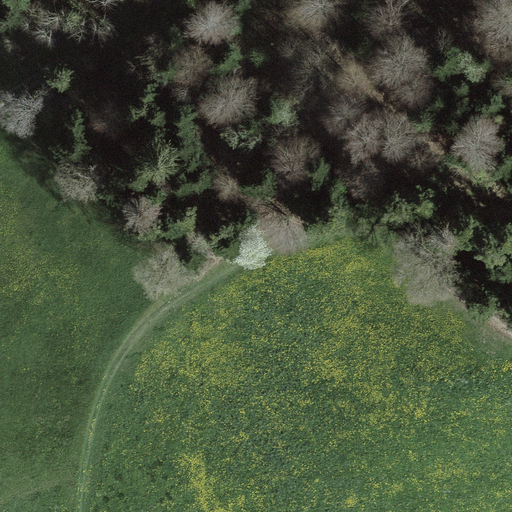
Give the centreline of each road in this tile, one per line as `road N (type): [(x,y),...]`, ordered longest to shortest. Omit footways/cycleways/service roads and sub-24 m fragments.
road 1 (track): [(511,207),(443,207),(349,222),(228,268),(176,298),(130,337),(98,396),(81,511)]
road 2 (track): [(165,0),(81,43),(0,100)]
